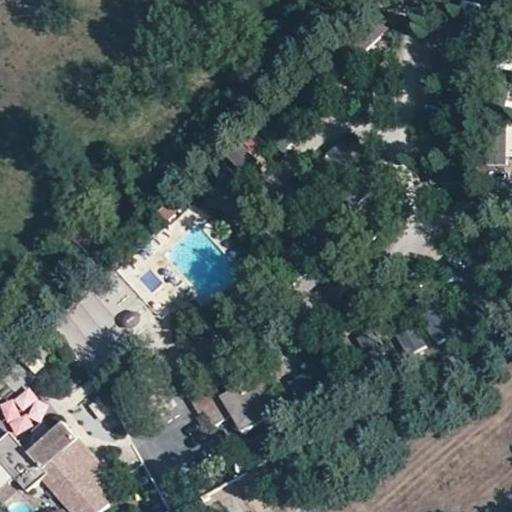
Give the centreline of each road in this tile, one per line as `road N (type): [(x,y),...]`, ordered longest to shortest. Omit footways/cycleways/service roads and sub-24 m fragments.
road 1 (unknown): [(160,454),(148,399),(166,366),(211,340),(268,327),(402,250)]
road 2 (unknown): [(402,250),(427,0)]
road 3 (unknown): [(402,250),(511,199)]
